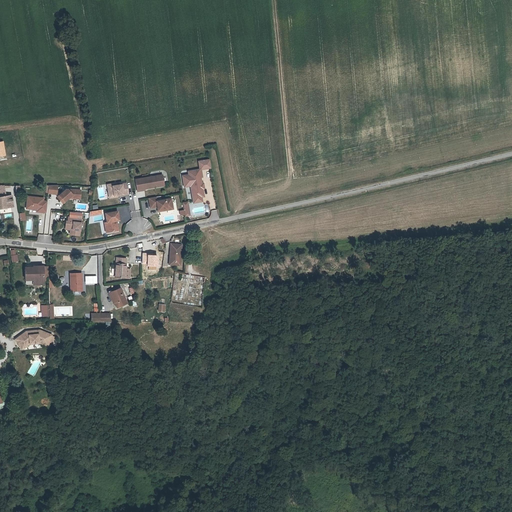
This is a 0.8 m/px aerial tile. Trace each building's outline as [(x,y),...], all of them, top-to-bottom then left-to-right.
[(202,174),(193,175),(193,179),(184,180),(185,191),(192,190),(193,202),(202,201),(204,201),(203,193),(201,193),(201,189),(203,188),(202,182),(203,182),(202,174)] [(164,178),(137,182),(138,194),(146,193),(146,192),(155,190),(155,189),(158,189),(158,190),(165,189),(164,178)] [(123,186),(109,188),(110,197),(115,197),(115,198),(119,197),(125,196),(125,197),(130,196),(128,185),(123,186)] [(49,186),(48,194),(56,195),(57,186),(49,186)] [(66,190),(57,198),(61,202),(64,202),(69,198),(72,198),(73,199),(80,199),(80,195),(76,191),(66,190)] [(0,209),(13,207),(12,196),(6,197),(0,198),(0,209)] [(39,199),(27,198),(26,210),(37,211),(42,211),(42,213),(46,214),(47,202),(43,202),(39,202),(39,199)] [(157,200),(150,201),(151,211),(158,210),(159,215),(163,214),(163,213),(168,212),(167,211),(173,210),(172,202),(157,204),(157,200)] [(180,217),(190,215),(188,201),(182,202),(183,210),(179,210),(180,217)] [(118,214),(106,215),(107,224),(105,224),(105,229),(107,228),(108,229),(109,234),(118,233),(117,226),(116,223),(119,223),(118,214)] [(162,215),(163,222),(175,221),(174,214),(162,215)] [(82,219),(68,218),(68,222),(66,222),(66,228),(73,229),(72,235),(80,236),(82,219)] [(174,245),(173,249),(176,252),(174,262),(172,261),(171,266),(180,267),(180,263),(183,264),(185,247),(174,245)] [(156,255),(153,254),(152,261),(161,264),(161,263),(162,258),(167,260),(168,258),(162,256),(159,256),(160,254),(157,253),(156,255)] [(126,260),(116,259),(114,277),(123,278),(126,260)] [(33,281),(43,281),(43,280),(42,267),(42,266),(35,267),(35,269),(24,269),(25,280),(33,280),(33,281)] [(81,291),(81,273),(70,273),(70,291),(81,291)] [(85,284),(97,283),(97,275),(85,275),(85,284)] [(110,292),(109,290),(106,292),(111,304),(112,303),(114,307),(124,303),(118,288),(110,292)] [(109,313),(99,312),(99,320),(109,321),(109,313)] [(27,333),(20,334),(12,340),(16,346),(22,342),(24,345),(25,344),(35,343),(36,343),(37,340),(44,342),(47,334),(40,331),(39,334),(35,333),(35,329),(27,330),(27,333)]
